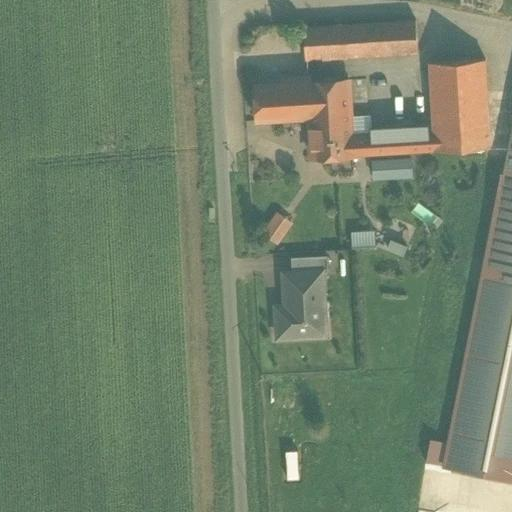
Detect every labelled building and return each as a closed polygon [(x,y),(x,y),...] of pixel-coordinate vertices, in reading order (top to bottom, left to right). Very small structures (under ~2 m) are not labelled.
[(414,20),(306,27),(308,59),(416,53),(414,20)] [(490,147),(487,93),(485,60),(429,63),(433,126),(433,133),(434,151),(490,147)] [(349,80),(254,86),(256,121),(309,117),(350,114),(349,80)] [(487,93),(490,147),(503,147),(509,129),(507,92),(487,93)] [(352,137),(351,116),(350,114),(309,117),(311,159),(352,157),(352,156),(351,137),(352,137)] [(351,116),(352,137),(370,136),(370,130),(369,115),(351,116)] [(370,136),(433,133),(433,126),(370,130),(370,136)] [(511,127),(503,173),(511,174),(511,127)] [(433,133),(370,136),(352,137),(351,137),(352,156),(434,151),(433,133)] [(384,171),(385,191),(423,189),(422,169),(384,171)] [(511,174),(503,173),(444,466),(511,480),(511,174)] [(279,207),(263,229),(279,240),(295,218),(279,207)] [(327,256),(291,258),(291,273),(321,271),(322,273),(327,272),(327,256)] [(291,273),(283,273),(285,307),(285,317),(276,318),(277,338),(292,338),(292,339),(304,339),(304,337),(325,336),(324,319),(319,319),(317,295),(323,295),(322,273),(321,271),(291,273)] [(275,308),(276,318),(285,317),(285,307),(275,308)]
